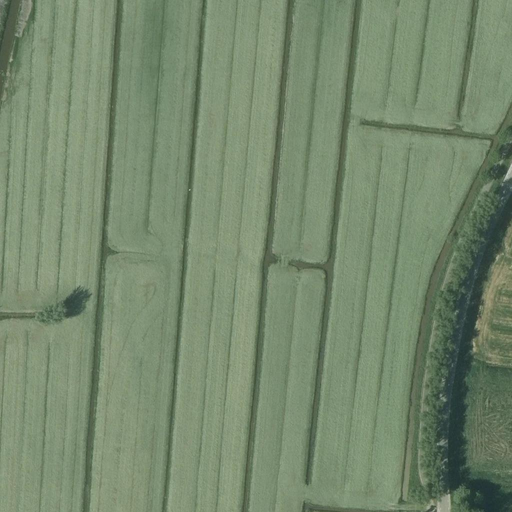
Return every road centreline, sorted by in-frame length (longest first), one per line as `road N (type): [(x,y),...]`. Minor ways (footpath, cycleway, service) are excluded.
road 1 (tertiary): [(0,437),(442,470)]
road 2 (tertiary): [(511,66),(90,0)]
road 3 (tertiary): [(78,0),(0,312)]
road 4 (unclassified): [(442,470),(462,304),(511,175)]
